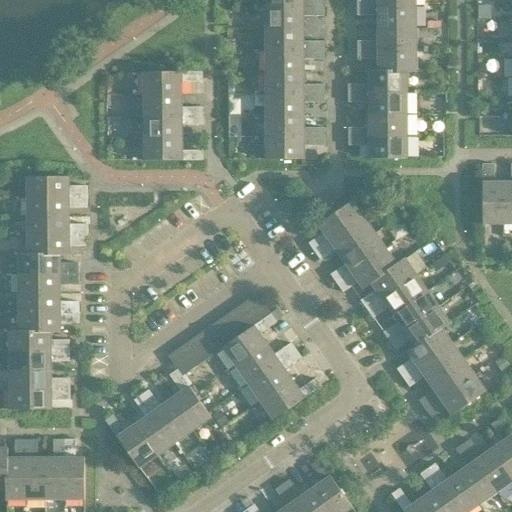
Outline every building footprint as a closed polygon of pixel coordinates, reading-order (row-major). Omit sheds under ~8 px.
[(264,0),(265,8),(324,8),(323,0),(264,0)] [(490,6),(479,6),(479,19),(490,19),(490,6)] [(378,29),(416,28),(416,7),(357,7),(357,16),(377,16),(378,29)] [(265,8),(265,30),(304,29),(304,17),(324,17),(324,8),(265,8)] [(357,50),(416,50),(416,28),(378,29),(378,41),(357,42),(357,50)] [(265,30),(265,51),(324,51),(324,42),(304,42),(304,29),(265,30)] [(407,72),(407,73),(416,73),(416,50),(357,50),(357,59),(378,59),(378,71),(378,72),(407,72)] [(265,51),(265,73),(304,73),(304,60),(324,60),(324,51),(265,51)] [(348,94),(407,93),(407,73),(407,72),(378,72),(378,71),(368,71),(368,85),(348,85),(348,94)] [(143,73),(143,96),(182,95),(182,82),(202,82),(202,72),(143,73)] [(265,73),(265,94),(324,94),(324,85),(304,85),(304,73),(265,73)] [(369,115),(407,115),(407,93),(348,94),(348,103),(368,103),(369,115)] [(265,94),(265,116),(304,116),(304,103),(324,103),(324,94),(265,94)] [(144,117),(202,116),(202,108),(182,108),(182,95),(143,96),(144,117)] [(348,137),(407,137),(407,115),(369,115),(369,128),(348,128),(348,137)] [(144,139),(182,138),(182,126),(202,125),(202,116),(144,117),(144,139)] [(265,116),(266,138),(324,137),(324,128),(304,129),(304,116),(265,116)] [(324,146),(324,137),(266,138),(266,160),(304,160),(304,146),(324,146)] [(407,137),(348,137),(348,146),(369,146),(369,159),(407,159),(407,137)] [(182,138),(144,139),(144,161),(203,161),(203,151),(182,151),(182,138)] [(503,183),(503,225),(511,224),(511,164),(511,183),(503,183)] [(483,225),(503,225),(503,183),(494,183),(494,165),(482,165),(483,225)] [(18,198),(27,198),(87,197),(87,186),(69,186),(69,177),(17,178),(18,198)] [(87,197),(27,198),(27,217),(69,216),(69,208),(87,208),(87,197)] [(309,244),(315,252),(364,218),(353,201),(318,225),(323,233),(309,244)] [(69,216),(27,217),(27,236),(87,236),(87,225),(69,225),(69,216)] [(375,233),(364,218),(315,252),(321,261),(336,251),(341,258),(375,233)] [(386,249),(375,233),(341,258),(345,264),(330,275),(337,284),(386,249)] [(87,236),(27,236),(27,254),(27,255),(60,255),(60,256),(69,256),(69,246),(87,246),(87,236)] [(363,290),(371,284),(370,283),(397,265),(397,264),(386,249),(337,284),(343,293),(358,282),(363,290)] [(27,255),(27,254),(18,254),(18,275),(78,274),(78,263),(60,264),(60,256),(60,255),(27,255)] [(404,259),(397,264),(397,265),(370,283),(371,284),(375,290),(360,301),(367,310),(416,275),(404,259)] [(78,274),(18,275),(18,294),(60,294),(60,285),(78,285),(78,274)] [(427,291),(416,275),(367,310),(373,318),(388,308),(393,315),(427,291)] [(438,307),(427,291),(393,315),(398,322),(383,332),(389,341),(438,307)] [(60,294),(18,294),(18,313),(79,313),(78,302),(60,302),(60,294)] [(257,295),(246,302),(260,322),(271,314),(257,295)] [(251,328),(260,322),(246,302),(237,309),(251,328)] [(450,324),(438,307),(389,341),(395,350),(410,340),(414,346),(415,347),(441,328),(442,329),(450,324)] [(237,309),(227,315),(241,335),(251,328),(237,309)] [(79,313),(18,313),(18,331),(18,332),(51,332),(51,333),(61,333),(61,324),(79,324),(79,313)] [(222,348),(235,367),(267,344),(260,334),(276,322),(271,314),(260,322),(251,328),(241,335),(231,342),(222,348)] [(231,342),(241,335),(227,315),(217,322),(231,342)] [(217,322),(208,329),(222,349),(222,348),(231,342),(217,322)] [(452,344),(442,329),(441,328),(415,347),(414,346),(406,351),(412,359),(397,369),(403,378),(452,344)] [(208,329),(198,336),(212,356),(222,349),(208,329)] [(18,332),(18,331),(9,331),(9,352),(69,351),(69,340),(51,341),(51,333),(51,332),(18,332)] [(198,336),(188,343),(202,362),(212,356),(198,336)] [(188,343),(179,349),(192,369),(202,362),(188,343)] [(267,344),(235,367),(248,384),(296,350),(291,343),(274,355),(267,344)] [(463,359),(452,344),(403,378),(409,387),(424,377),(429,383),(463,359)] [(168,357),(177,370),(182,377),(192,369),(179,349),(168,357)] [(248,384),(260,402),(292,380),(284,369),(301,358),(296,350),(248,384)] [(9,371),(51,371),(51,362),(69,362),(69,351),(9,352),(9,371)] [(503,357),(495,362),(502,372),(510,366),(503,357)] [(425,410),(474,375),(463,359),(429,383),(434,390),(419,401),(425,410)] [(211,418),(182,377),(177,370),(170,376),(181,392),(171,400),(193,431),(211,418)] [(9,390),(70,390),(69,379),(51,379),(51,371),(9,371),(9,390)] [(486,392),(474,375),(425,410),(431,419),(446,408),(452,416),(486,392)] [(299,390),(292,380),(260,402),(273,421),(321,387),(316,379),(299,390)] [(70,390),(9,390),(10,410),(52,410),(52,401),(70,400),(70,390)] [(175,444),(193,431),(171,400),(160,407),(148,390),(141,395),(175,444)] [(146,417),(135,424),(158,456),(175,444),(141,395),(134,400),(146,417)] [(219,413),(214,417),(220,426),(226,422),(219,413)] [(139,469),(158,456),(135,424),(125,432),(113,415),(105,421),(139,469)] [(492,449),(511,476),(511,437),(499,419),(491,425),(503,441),(492,449)] [(470,439),(463,444),(497,493),(511,481),(511,476),(492,449),(487,452),(483,446),(477,449),(470,439)] [(6,500),(26,500),(26,440),(15,440),(15,458),(8,458),(7,458),(7,491),(6,491),(6,500)] [(26,500),(45,500),(45,458),(37,458),(37,440),(26,440),(26,500)] [(45,500),(65,500),(64,440),(53,440),(54,458),(45,458),(45,500)] [(75,440),(64,440),(65,500),(85,500),(84,458),(75,458),(75,440)] [(457,473),(479,505),(497,493),(463,444),(456,449),(467,466),(457,473)] [(312,489),(327,511),(346,511),(352,508),(319,460),(311,465),(322,482),(312,489)] [(428,469),(457,511),(469,511),(479,505),(457,473),(446,481),(435,464),(428,469)] [(422,498),(431,511),(457,511),(428,469),(420,474),(432,491),(422,498)] [(327,511),(312,489),(301,497),(289,480),(282,485),(301,511),(327,511)] [(301,511),(282,485),(275,490),(287,507),(279,511),(301,511)] [(431,511),(422,498),(411,505),(399,489),(392,495),(403,511),(431,511)]
